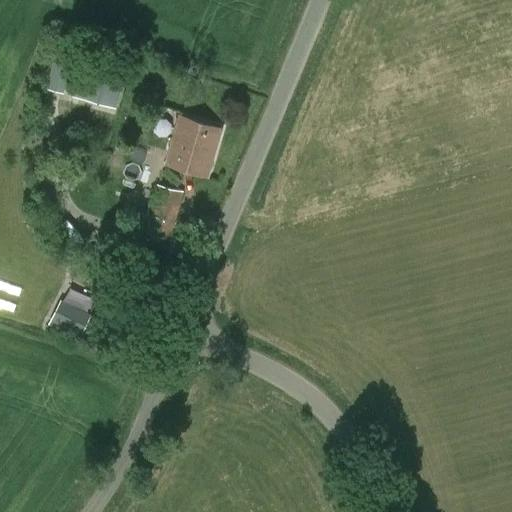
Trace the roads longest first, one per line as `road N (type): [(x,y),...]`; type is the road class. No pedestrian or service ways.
road 1 (unclassified): [(182,331),(317,0)]
road 2 (unclassified): [(377,511),(326,410),(282,376),(182,331)]
road 3 (unclassified): [(90,511),(127,455),(182,331)]
